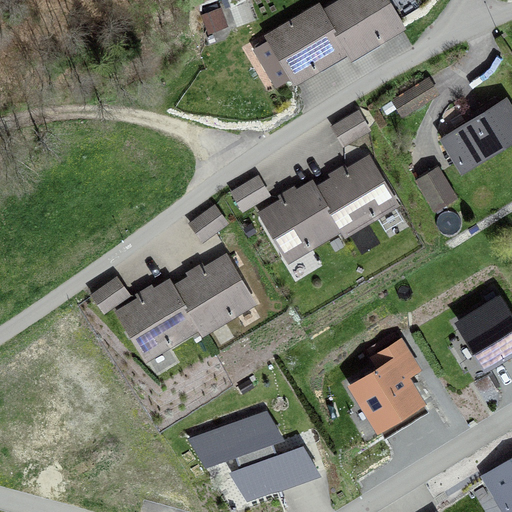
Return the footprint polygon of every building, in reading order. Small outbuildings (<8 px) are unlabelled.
[(356,67),(412,36),(391,0),(346,0),(325,12),(351,59),(356,67)] [(267,37),(298,90),(351,59),(325,12),(321,6),(267,37)] [(334,132),(345,149),(374,132),(363,115),(334,132)] [(444,142),(466,179),(511,151),(489,115),(444,142)] [(364,245),(420,212),(388,159),(332,192),(360,238),(364,245)] [(235,197),(248,218),(275,201),(261,180),(235,197)] [(276,219),(308,270),(360,238),(332,192),(329,187),(276,219)] [(194,228),(206,246),(231,229),(219,211),(194,228)] [(207,342),(262,309),(230,256),(175,289),(203,335),(207,342)] [(94,299),(107,317),(133,299),(120,281),(94,299)] [(119,317),(150,367),(203,335),(175,289),(171,285),(119,317)] [(511,307),(500,290),(450,323),(483,373),(511,353),(511,307)] [(400,348),(345,383),(380,437),(435,402),(400,348)] [(194,438),(216,468),(231,462),(255,504),(321,477),(305,449),(285,455),(262,414),(194,438)] [(511,511),(511,458),(481,477),(501,511),(511,511)]
